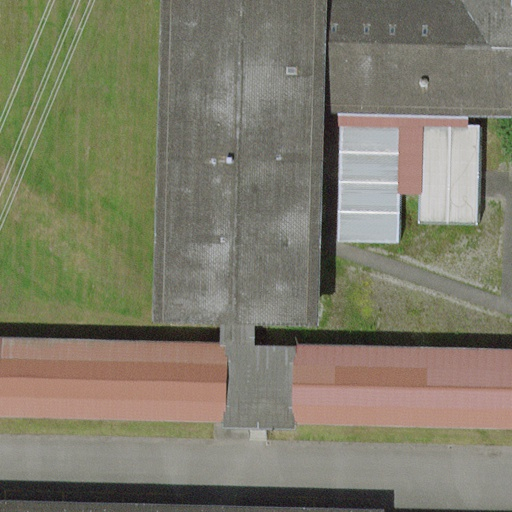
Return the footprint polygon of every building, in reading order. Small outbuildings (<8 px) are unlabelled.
[(315,311),(319,111),(511,115),(511,0),(169,0),(163,308),(315,311)] [(0,338),(0,421),(214,425),(216,342),(0,338)] [(511,347),(290,343),(289,426),(511,430),(511,347)] [(0,468),(0,511),(371,511),(372,493),(372,477),(0,468)] [(511,511),(511,496),(372,493),(371,511),(511,511)]
